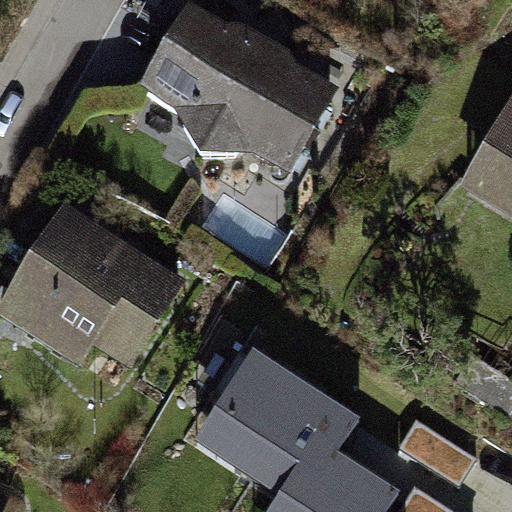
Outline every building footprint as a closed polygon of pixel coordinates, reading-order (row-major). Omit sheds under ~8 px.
[(368,91),(204,0),(187,0),(142,80),(318,179),(368,91)] [(511,43),(496,35),(440,143),(511,179),(511,43)] [(229,295),(59,207),(11,298),(181,387),(229,295)] [(367,428),(262,359),(208,441),(288,494),(304,470),(328,485),(344,462),(367,428)] [(0,511),(31,511),(55,447),(0,427),(0,511)] [(389,511),(399,498),(344,462),(328,485),(304,470),(288,494),(276,511),(389,511)]
